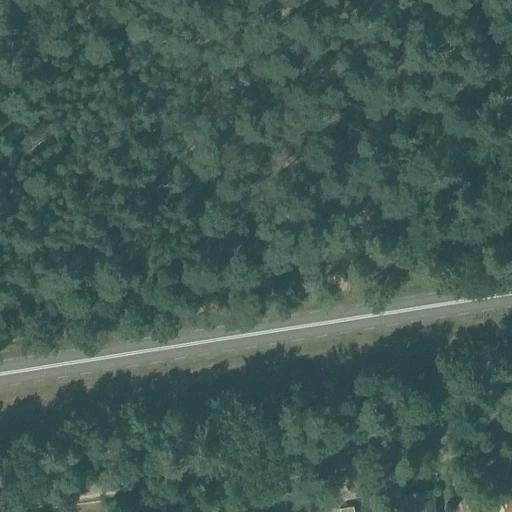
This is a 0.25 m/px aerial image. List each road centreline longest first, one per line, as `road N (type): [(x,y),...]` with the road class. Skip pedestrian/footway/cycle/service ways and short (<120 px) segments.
road 1 (primary): [(0,384),(511,295)]
road 2 (unclassified): [(511,420),(0,501)]
